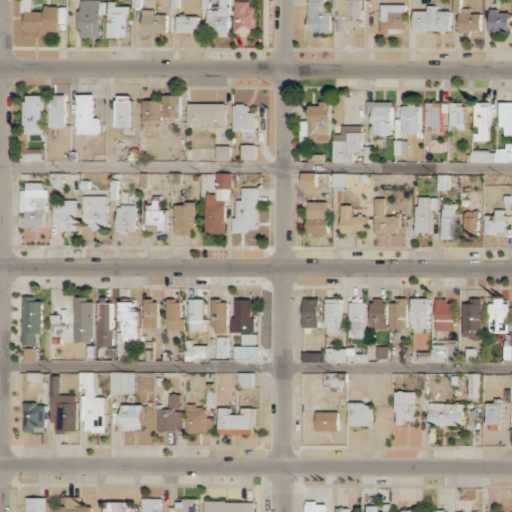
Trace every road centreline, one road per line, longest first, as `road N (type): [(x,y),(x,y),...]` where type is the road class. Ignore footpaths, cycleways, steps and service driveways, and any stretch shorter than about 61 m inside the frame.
road 1 (residential): [(0,66),(511,69)]
road 2 (residential): [(281,511),(283,0)]
road 3 (residential): [(0,465),(511,467)]
road 4 (residential): [(0,265),(511,267)]
road 5 (residential): [(0,368),(2,0)]
